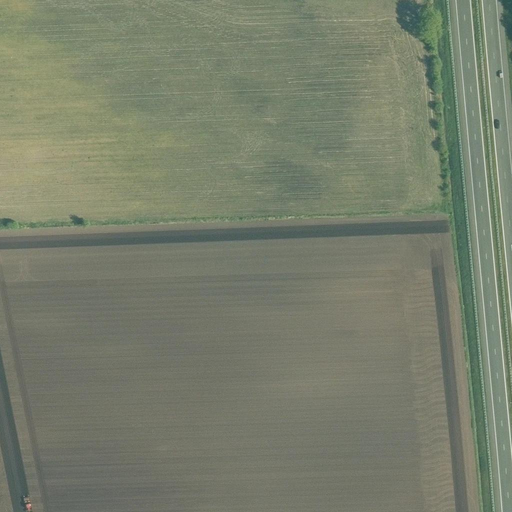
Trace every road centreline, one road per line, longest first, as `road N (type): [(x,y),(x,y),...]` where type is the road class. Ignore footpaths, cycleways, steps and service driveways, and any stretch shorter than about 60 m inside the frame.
road 1 (motorway): [(463,0),(508,511)]
road 2 (motorway): [(511,239),(490,0)]
